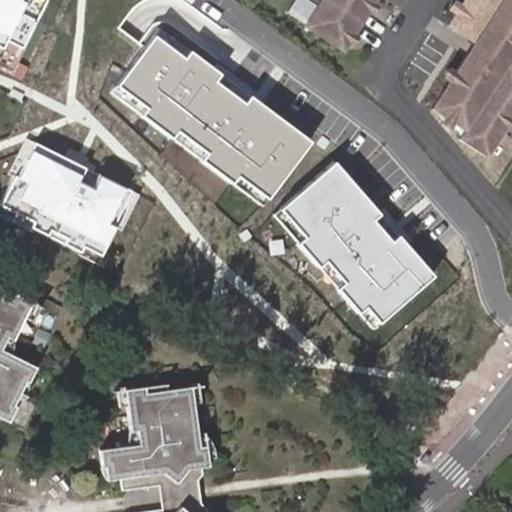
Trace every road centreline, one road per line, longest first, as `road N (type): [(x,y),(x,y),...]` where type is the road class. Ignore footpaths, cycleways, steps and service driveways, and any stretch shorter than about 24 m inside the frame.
road 1 (residential): [(217,0),(424,168),(482,246),(501,309),(511,319)]
road 2 (tertiary): [(511,396),(415,511)]
